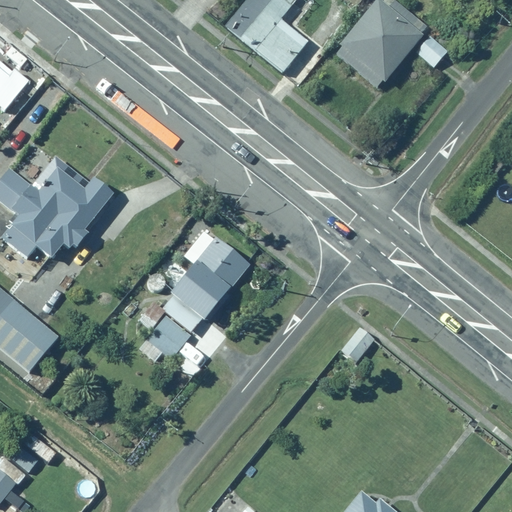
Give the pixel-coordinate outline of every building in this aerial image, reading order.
[(248,0),(225,28),(281,74),(307,43),(280,22),(297,0),(248,0)] [(392,0),(378,0),(334,53),(379,91),(430,31),(392,0)] [(429,36),(416,53),(436,68),(449,51),(429,36)] [(0,118),(13,104),(33,82),(17,68),(13,73),(0,61),(0,118)] [(15,273),(34,249),(51,262),(62,248),(73,256),(118,197),(93,178),(89,183),(57,159),(34,190),(10,171),(0,184),(0,205),(10,213),(2,224),(2,223),(1,223),(0,222),(0,238),(7,245),(0,254),(0,279),(11,288),(21,278),(15,273)] [(203,325),(249,267),(213,240),(213,239),(212,239),(212,238),(211,238),(210,237),(209,237),(208,237),(207,237),(206,237),(205,237),(204,237),(203,237),(202,238),(201,239),(200,239),(200,240),(199,241),(199,242),(198,243),(198,244),(198,245),(198,246),(198,247),(199,247),(199,248),(199,249),(200,249),(200,250),(201,251),(202,252),(203,252),(204,253),(205,253),(138,338),(168,362),(199,322),(203,325)] [(57,339),(0,290),(0,348),(28,373),(57,339)] [(30,435),(22,445),(49,466),(57,456),(30,435)] [(0,501),(13,484),(17,487),(26,475),(2,456),(0,457),(0,501)] [(382,511),(360,494),(346,511),(382,511)]
